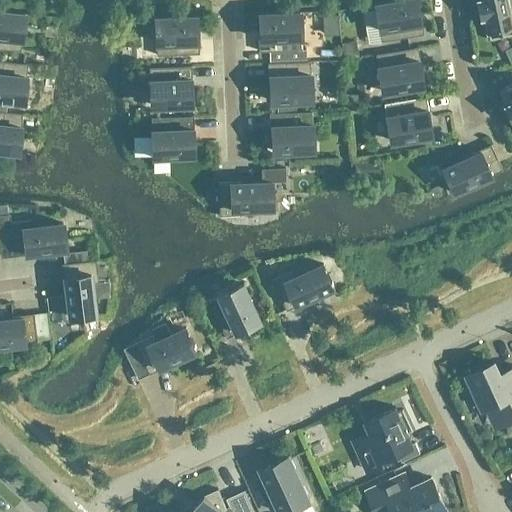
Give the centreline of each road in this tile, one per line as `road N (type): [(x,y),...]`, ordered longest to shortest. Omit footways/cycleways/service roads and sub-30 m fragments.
road 1 (residential): [(500,511),(417,353)]
road 2 (residential): [(231,156),(225,0)]
road 3 (residential): [(447,0),(475,122)]
